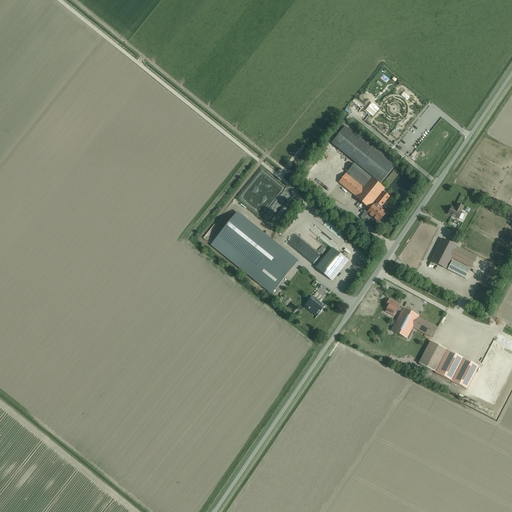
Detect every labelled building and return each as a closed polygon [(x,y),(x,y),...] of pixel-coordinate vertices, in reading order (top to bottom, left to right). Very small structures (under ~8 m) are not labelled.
[(394,166),(345,126),(331,143),(373,177),(377,181),(381,183),(394,166)] [(408,150),(412,145),(390,126),(385,131),(408,150)] [(372,178),(354,164),(339,182),(356,196),(355,197),(369,208),(382,192),(384,189),(376,182),(377,181),(373,177),(372,178)] [(379,222),(386,213),(377,205),(385,195),(382,192),(369,208),(365,212),(379,222)] [(456,207),(457,207),(456,209),(452,207),(448,214),(451,215),(452,217),(454,218),(455,217),(458,219),(462,212),(461,212),(463,206),(458,204),(456,207)] [(272,293),(297,262),(237,213),(211,245),(272,293)] [(446,269),(451,257),(457,247),(457,246),(442,239),(430,261),(446,269)] [(476,257),(457,247),(451,257),(471,267),(476,257)] [(335,250),(319,270),(333,281),(348,261),(335,250)] [(452,261),(448,269),(465,279),(470,270),(452,261)] [(325,307),(312,297),(312,296),(308,302),(310,304),(307,307),(308,308),(309,309),(316,314),(319,310),(320,312),(314,319),(315,319),(325,307)] [(397,310),(398,307),(400,304),(389,299),(385,307),(387,308),(385,312),(394,316),(395,312),(397,310)] [(401,312),(392,330),(407,338),(413,327),(432,337),(438,327),(418,317),(418,316),(403,308),(403,309),(398,307),(397,310),(401,312)] [(430,341),(419,362),(419,363),(435,371),(446,349),(430,341)] [(472,391),(492,401),(511,362),(511,355),(496,347),(472,391)] [(447,350),(436,372),(467,388),(479,366),(447,350)]
